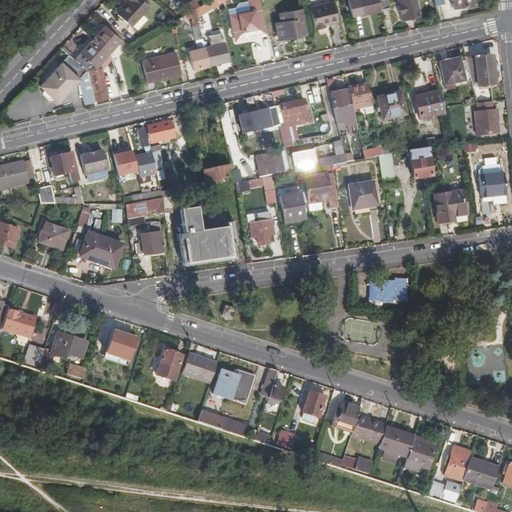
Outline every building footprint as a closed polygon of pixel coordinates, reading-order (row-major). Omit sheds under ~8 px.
[(149,7),(140,0),(126,0),(129,2),(117,15),(130,27),(149,7)] [(211,0),(195,10),(197,18),(217,6),(215,0),(211,0)] [(235,42),(267,35),(259,0),(246,0),(250,12),(229,17),(235,42)] [(379,11),(376,0),(347,0),(352,18),(379,11)] [(387,0),(376,0),(379,11),(389,9),(387,0)] [(398,6),(396,7),(398,13),(400,13),(400,15),(406,14),(407,18),(417,16),(412,0),(400,0),(396,1),(398,6)] [(470,0),(450,0),(451,8),(471,7),(470,0)] [(325,25),(339,23),(334,2),(309,8),(314,30),(326,27),(325,25)] [(278,41),(305,35),(300,12),(279,16),(280,24),(275,25),(278,41)] [(196,41),(202,39),(199,26),(193,28),(196,41)] [(103,28),(91,40),(107,55),(118,43),(103,28)] [(91,40),(79,53),(95,68),(107,55),(91,40)] [(215,47),(204,49),(209,67),(228,63),(223,45),(222,45),(215,47)] [(192,71),(209,67),(204,49),(188,53),(192,71)] [(98,70),(95,68),(79,53),(72,61),(73,62),(86,73),(87,74),(93,102),(108,98),(103,79),(101,70),(98,70)] [(181,77),(177,63),(175,54),(142,62),(147,85),(181,77)] [(61,101),(80,80),(67,68),(73,62),(72,61),(68,57),(62,63),(61,62),(41,84),(42,89),(44,92),(45,91),(53,98),(52,99),(55,101),(61,101)] [(490,58),(465,61),(470,83),(476,83),(477,89),(489,87),(493,87),(490,58)] [(438,64),(445,92),(453,90),(451,84),(462,81),(457,59),(438,64)] [(86,73),(73,62),(67,68),(80,80),(86,73)] [(115,76),(103,79),(108,98),(120,95),(115,76)] [(350,105),(351,108),(360,107),(361,110),(371,108),(365,86),(350,89),(351,93),(348,93),(350,105)] [(333,109),(336,124),(343,122),(344,127),(355,124),(351,108),(350,105),(348,106),(345,92),(330,95),(333,109)] [(377,98),(383,121),(405,116),(400,93),(377,98)] [(430,102),(415,106),(419,122),(443,115),(442,108),(438,93),(429,96),(430,102)] [(413,99),(415,106),(430,102),(429,96),(413,99)] [(303,102),(279,107),(284,126),(294,124),(293,120),(306,118),(303,102)] [(475,105),(475,112),(472,113),(474,137),(496,135),(495,121),(496,121),(495,110),(490,111),(490,103),(475,105)] [(279,127),(275,108),(267,110),(266,110),(271,129),(279,127)] [(271,129),(266,110),(238,116),(242,136),(271,129)] [(172,139),(169,122),(147,128),(151,143),(172,139)] [(294,127),(283,129),(285,138),(296,135),(294,127)] [(144,129),(138,130),(142,148),(149,146),(144,129)] [(328,146),(331,159),(344,157),(341,143),(328,146)] [(132,148),(112,153),(118,176),(137,172),(132,148)] [(362,153),(364,160),(377,158),(382,157),(381,150),(362,153)] [(107,171),(102,151),(80,157),(85,176),(107,171)] [(157,181),(165,179),(161,163),(162,163),(159,151),(150,153),(151,155),(156,174),(157,179),(157,181)] [(261,180),(272,178),(291,174),(285,151),(257,157),(261,180)] [(295,167),(297,167),(311,164),(316,163),(314,153),(293,157),(295,167)] [(69,182),(78,181),(71,154),(50,159),(54,176),(67,174),(69,182)] [(156,176),(151,155),(135,159),(140,177),(148,176),(148,178),(156,176)] [(345,164),(347,163),(353,162),(352,156),(344,157),(345,164)] [(321,168),(324,168),(332,166),(345,164),(344,157),(331,159),(320,161),(321,168)] [(410,162),(412,180),(430,177),(428,160),(410,162)] [(34,183),(29,161),(23,163),(28,185),(34,183)] [(0,191),(28,185),(23,163),(0,168),(0,191)] [(345,164),(332,166),(332,171),(333,173),(340,172),(340,169),(347,168),(347,163),(345,164)] [(298,173),(302,172),(313,170),(311,164),(297,167),(298,173)] [(476,172),(477,177),(502,175),(501,170),(496,166),(480,168),(476,172)] [(206,190),(234,184),(233,178),(231,178),(228,167),(203,172),(206,190)] [(177,177),(170,178),(172,189),(193,185),(190,175),(184,176),(183,170),(176,172),(177,177)] [(241,173),(233,174),(235,185),(238,184),(243,183),(241,173)] [(303,180),(306,205),(321,202),(322,202),(322,199),(327,199),(328,204),(329,210),(338,208),(333,175),(303,180)] [(502,175),(477,177),(479,198),(504,195),(502,175)] [(195,179),(198,192),(203,191),(201,181),(200,181),(199,178),(195,179)] [(272,178),(263,180),(265,194),(274,192),(272,178)] [(161,199),(169,197),(165,179),(157,181),(160,193),(161,199)] [(243,183),(238,184),(240,193),(250,191),(248,182),(243,183)] [(349,187),(353,210),(376,206),(373,183),(349,187)] [(50,185),(37,188),(40,203),(84,204),(80,188),(74,190),(76,198),(53,198),(50,185)] [(265,194),(267,205),(276,204),(274,192),(265,194)] [(123,200),(124,206),(161,199),(160,193),(153,194),(123,200)] [(433,196),(436,225),(448,223),(447,219),(464,216),(463,203),(460,203),(459,193),(433,196)] [(280,198),(284,223),(304,220),(300,195),(280,198)] [(161,199),(163,213),(177,210),(175,196),(169,197),(161,199)] [(161,199),(124,206),(126,215),(157,210),(158,215),(163,214),(163,213),(161,199)] [(82,206),(78,221),(85,223),(90,208),(82,206)] [(121,223),(122,209),(111,208),(111,222),(121,223)] [(183,235),(179,236),(184,266),(235,259),(230,227),(201,231),(198,209),(180,211),(183,235)] [(253,218),(254,222),(270,220),(270,215),(267,213),(257,214),(257,213),(253,213),(252,215),(252,218),(253,218)] [(143,216),(126,219),(128,233),(145,230),(143,216)] [(0,225),(0,246),(12,250),(18,231),(0,225)] [(44,225),(38,243),(61,251),(67,233),(44,225)] [(141,246),(135,246),(137,258),(163,254),(161,234),(140,236),(141,246)] [(88,236),(80,257),(114,268),(121,248),(88,236)] [(368,284),(367,306),(373,306),(373,315),(379,315),(380,304),(392,304),(392,302),(405,302),(406,281),(393,281),(393,283),(381,282),(380,285),(368,284)] [(0,333),(8,307),(1,305),(2,303),(0,302),(0,333)] [(220,307),(217,316),(230,320),(233,311),(220,307)] [(9,310),(2,331),(29,339),(36,319),(9,310)] [(105,355),(128,363),(137,339),(113,331),(105,355)] [(52,352),(44,349),(44,350),(40,362),(49,365),(52,356),(66,360),(67,356),(80,360),(86,343),(58,334),(52,352)] [(40,362),(44,350),(30,345),(26,357),(40,362)] [(173,382),(177,369),(181,357),(164,351),(160,364),(156,376),(173,382)] [(188,355),(183,370),(202,377),(200,382),(210,385),(216,365),(188,355)] [(85,370),(69,366),(66,375),(81,380),(85,370)] [(214,395),(245,405),(255,376),(236,370),(235,375),(221,371),(214,395)] [(260,396),(268,399),(272,385),(277,372),(269,370),(260,396)] [(136,393),(138,385),(117,378),(114,386),(123,390),(122,391),(126,393),(125,396),(134,399),(136,393)] [(283,389),(272,385),(268,399),(267,402),(277,405),(283,389)] [(308,393),(301,413),(315,418),(322,398),(308,393)] [(334,419),(354,426),(356,417),(359,410),(342,404),(339,413),(336,412),(334,419)] [(201,409),(197,421),(244,436),(248,424),(201,409)] [(354,426),(350,437),(379,446),(385,428),(385,427),(356,417),(354,426)] [(399,433),(385,428),(379,446),(378,449),(406,458),(411,442),(412,439),(399,435),(399,433)] [(276,445),(283,448),(288,434),(281,431),(276,445)] [(288,434),(283,448),(290,450),(295,436),(288,434)] [(433,449),(411,442),(406,458),(404,465),(426,472),(433,449)] [(443,476),(460,482),(469,452),(452,447),(449,456),(447,455),(444,465),(446,466),(443,476)] [(332,456),(330,463),(341,466),(343,460),(332,456)] [(485,465),(469,459),(468,462),(484,468),(485,465)] [(343,460),(341,466),(368,475),(371,466),(357,462),(356,465),(343,460)] [(468,462),(463,478),(491,487),(497,469),(485,465),(484,468),(468,462)] [(511,465),(507,464),(508,463),(504,462),(500,476),(503,477),(501,484),(511,487),(511,465)] [(415,480),(401,475),(397,485),(411,489),(415,480)] [(447,489),(431,484),(428,494),(455,503),(461,484),(454,482),(453,485),(451,484),(448,493),(445,493),(447,489)] [(491,487),(489,493),(496,495),(498,490),(491,487)] [(473,509),(481,511),(483,511),(487,502),(476,498),(473,509)] [(497,505),(487,502),(483,511),(499,511),(495,510),(497,505)]
